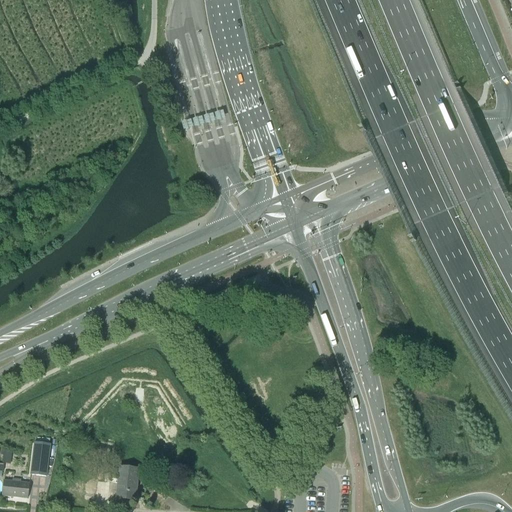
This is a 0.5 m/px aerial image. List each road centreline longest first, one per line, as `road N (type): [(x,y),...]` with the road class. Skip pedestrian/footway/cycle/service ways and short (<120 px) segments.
road 1 (motorway): [(343,0),(434,216),(511,364)]
road 2 (secondary): [(0,357),(294,227)]
road 3 (secondary): [(286,199),(0,334)]
road 4 (secondary): [(408,511),(317,216)]
road 5 (secondary): [(294,227),(354,392),(382,511)]
road 6 (motorway): [(511,260),(394,0)]
road 7 (secondary): [(511,111),(473,118),(286,199)]
road 8 (motorway): [(223,0),(286,199)]
road 9 (secondary): [(317,216),(492,142)]
road 10 (track): [(0,128),(137,62)]
